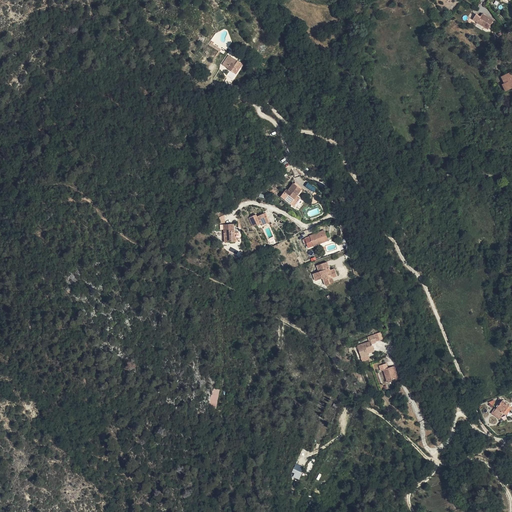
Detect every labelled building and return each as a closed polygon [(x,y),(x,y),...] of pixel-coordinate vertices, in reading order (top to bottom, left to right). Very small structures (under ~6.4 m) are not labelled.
[(478,14),(475,19),(479,22),(478,23),(490,30),(495,20),(484,14),(482,16),(478,14)] [(221,64),(235,75),(243,65),(229,54),(221,64)] [(249,54),(244,56),(247,67),(252,66),(249,54)] [(511,77),(510,70),(500,73),(501,74),(503,80),(501,80),(500,81),(503,88),(511,85),(511,77)] [(291,201),(293,197),(297,191),(289,186),(284,194),(282,196),(280,195),(277,200),(288,207),(292,202),(291,201)] [(297,200),(293,197),(291,201),(292,202),(288,207),(291,209),(297,200)] [(254,222),(252,219),(246,222),(250,231),(254,229),(255,230),(259,229),(260,230),(267,226),(264,221),(262,223),(259,219),(254,222)] [(223,249),(233,248),(233,243),(231,243),(231,238),(230,230),(221,231),(223,249)] [(325,237),(324,233),(308,238),(309,240),(304,241),(307,251),(328,243),(327,241),(325,237)] [(326,288),(331,286),(329,282),(332,280),(338,278),(335,272),(330,273),(326,275),(325,272),(329,271),(327,264),(316,268),(319,275),(313,277),(316,284),(323,281),(326,288)] [(389,332),(386,319),(385,317),(383,318),(383,322),(379,323),(382,334),(389,332)] [(374,336),(373,337),(369,338),(371,343),(358,347),(363,359),(365,358),(370,357),(369,356),(368,353),(375,351),(373,345),(377,344),(374,336)] [(390,369),(388,364),(380,367),(382,372),(384,372),(388,383),(399,379),(395,368),(390,369)] [(213,389),(210,405),(215,409),(219,390),(213,389)] [(507,415),(511,408),(506,404),(500,413),(502,415),(504,413),(507,415)] [(293,477),(298,479),(304,467),(295,463),(292,472),(294,473),(293,477)]
